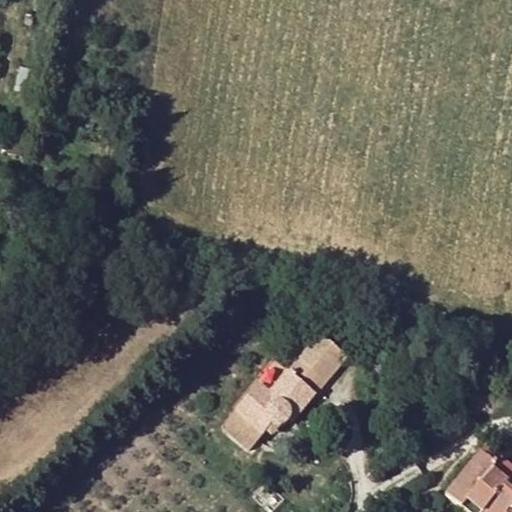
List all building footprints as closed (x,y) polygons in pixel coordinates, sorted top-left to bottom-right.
[(0,144),(0,169),(11,151),(0,144)] [(106,214),(98,251),(108,253),(117,217),(106,214)] [(221,427),(249,451),(258,441),(265,433),(274,425),(280,430),(289,420),(292,423),(315,396),(336,371),(308,347),(268,394),(257,385),(221,427)] [(410,367),(396,354),(386,365),(400,378),(410,367)] [(265,433),(271,439),(280,430),(274,425),(265,433)] [(445,497),(461,510),(467,503),(478,511),(511,511),(511,491),(505,485),(492,474),(503,462),(487,448),(445,497)] [(511,470),(503,462),(492,474),(505,485),(511,478),(511,470)] [(463,511),(478,511),(467,503),(461,510),(463,511)]
